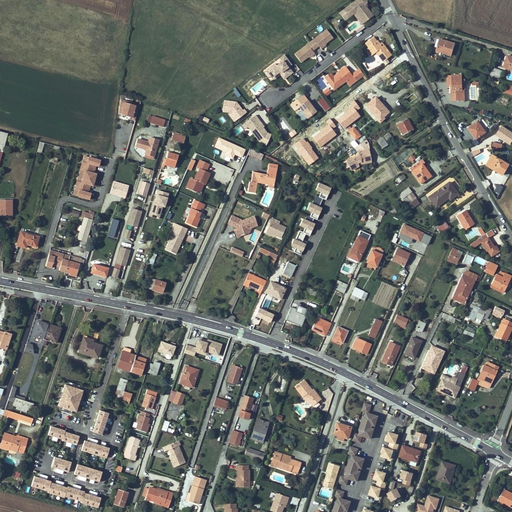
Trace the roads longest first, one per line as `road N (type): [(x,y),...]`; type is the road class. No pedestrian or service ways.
road 1 (tertiary): [(511,238),(390,14)]
road 2 (residential): [(34,287),(60,202),(100,201),(120,126)]
road 3 (secondary): [(490,450),(317,361)]
road 4 (residential): [(190,319),(139,480)]
road 5 (residential): [(276,99),(390,14)]
road 6 (secondary): [(317,361),(190,319)]
road 7 (residential): [(127,305),(87,430)]
road 8 (track): [(361,381),(413,262)]
